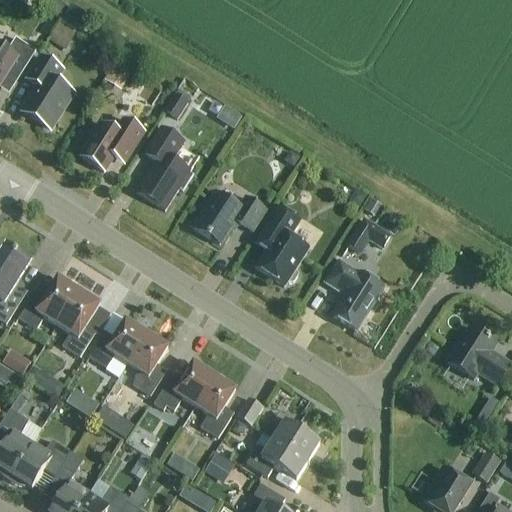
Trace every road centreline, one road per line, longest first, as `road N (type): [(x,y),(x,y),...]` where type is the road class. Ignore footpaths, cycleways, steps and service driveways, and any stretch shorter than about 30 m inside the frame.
road 1 (track): [(93,0),(511,265)]
road 2 (unclassified): [(359,399),(13,179)]
road 3 (residential): [(511,308),(453,279),(383,382),(359,399)]
road 4 (unclassified): [(379,511),(379,431),(359,399)]
